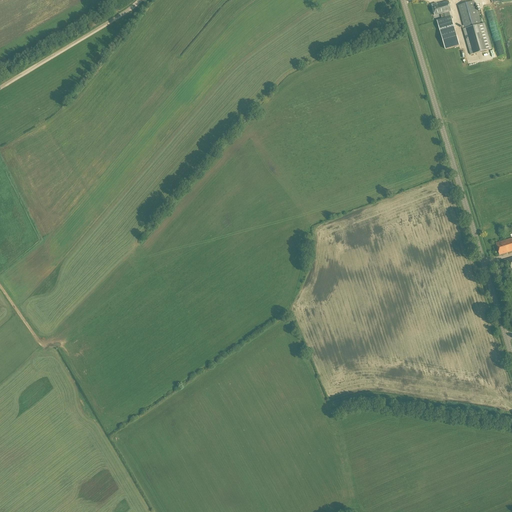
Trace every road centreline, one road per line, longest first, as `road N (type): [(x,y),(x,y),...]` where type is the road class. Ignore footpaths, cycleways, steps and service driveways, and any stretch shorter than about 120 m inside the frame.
road 1 (tertiary): [(505,335),(403,0)]
road 2 (unclassified): [(0,88),(142,0)]
